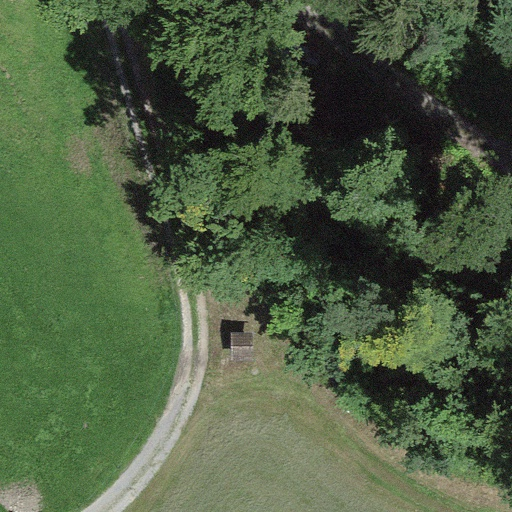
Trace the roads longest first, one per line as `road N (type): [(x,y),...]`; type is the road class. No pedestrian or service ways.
road 1 (track): [(108,511),(153,463),(189,394),(194,297),(111,0)]
road 2 (track): [(238,0),(330,41),(511,157)]
